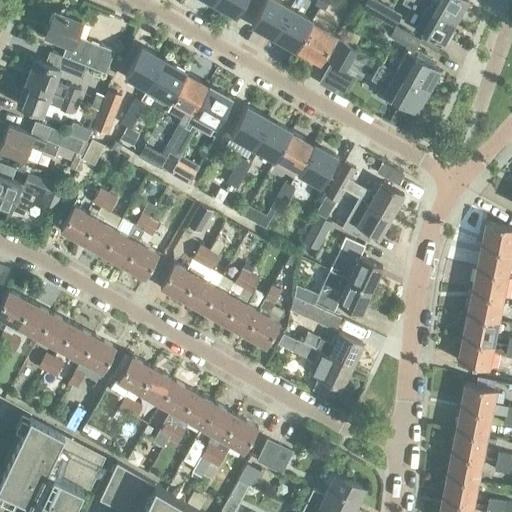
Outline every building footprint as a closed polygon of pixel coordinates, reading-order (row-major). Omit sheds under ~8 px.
[(213,0),(213,1),(236,13),(243,0),(213,0)] [(263,0),(251,22),(273,35),(289,8),(292,0),(263,0)] [(316,0),(315,4),(325,9),(330,0),(316,0)] [(377,0),(366,0),(362,6),(386,20),(392,9),(377,0)] [(418,0),(403,0),(403,1),(411,5),(404,19),(443,41),(444,39),(445,39),(451,30),(450,29),(455,20),(418,0)] [(418,0),(455,20),(466,0),(418,0)] [(296,47),(311,20),(289,8),(273,35),(296,47)] [(53,10),(44,34),(66,43),(61,55),(66,57),(83,64),(104,71),(114,75),(122,60),(109,55),(112,49),(76,36),(81,21),(53,10)] [(322,54),(330,59),(341,40),(333,36),(334,33),(311,20),(296,48),(319,60),(322,54)] [(418,38),(400,28),(396,26),(390,36),(412,48),(418,38)] [(342,39),(330,61),(346,70),(358,48),(342,39)] [(140,47),(125,74),(148,87),(163,60),(140,47)] [(406,50),(394,71),(400,74),(427,90),(439,70),(433,66),(436,61),(418,51),(415,56),(410,53),(406,50)] [(50,91),(76,101),(80,91),(54,81),(59,68),(35,58),(25,81),(50,91)] [(163,60),(148,87),(170,99),(186,72),(163,60)] [(380,62),(371,78),(383,85),(380,90),(377,95),(407,112),(409,108),(410,107),(416,110),(427,90),(400,74),(394,71),(385,65),(380,62)] [(170,99),(165,109),(181,119),(179,123),(180,124),(184,126),(192,111),(207,84),(186,72),(170,99)] [(72,111),(76,101),(50,91),(25,81),(16,104),(41,114),(46,101),(72,111)] [(192,111),(184,126),(184,127),(189,130),(192,124),(196,126),(210,134),(215,124),(230,97),(207,84),(192,111)] [(106,90),(104,96),(98,111),(92,126),(105,131),(120,95),(106,90)] [(98,111),(104,96),(96,92),(90,107),(98,111)] [(126,125),(140,101),(135,98),(122,122),(126,125)] [(131,128),(144,104),(140,101),(126,125),(131,128)] [(252,145),(266,117),(246,106),(230,132),(252,145)] [(275,158),(290,131),(266,117),(252,145),(275,158)] [(86,141),(91,129),(74,123),(69,135),(81,139),(86,141)] [(180,124),(166,148),(171,150),(180,134),(184,127),(184,126),(180,124)] [(8,125),(0,144),(0,147),(23,157),(28,145),(41,150),(54,155),(57,144),(76,151),(81,139),(69,135),(50,127),(45,140),(32,134),(29,133),(8,125)] [(139,133),(127,126),(121,137),(134,143),(139,133)] [(297,170),(312,143),(290,131),(275,158),(297,170)] [(171,150),(161,167),(170,172),(171,171),(179,157),(189,139),(180,134),(171,150)] [(94,163),(103,145),(91,139),(82,157),(94,163)] [(134,157),(160,168),(166,155),(140,143),(134,157)] [(312,143),(297,170),(320,183),(329,188),(331,184),(343,161),(334,156),(312,143)] [(245,160),(232,185),(237,187),(250,162),(255,153),(250,150),(245,160)] [(232,185),(245,160),(241,157),(227,183),(232,185)] [(343,161),(331,184),(332,184),(343,190),(344,188),(359,197),(369,202),(391,215),(403,194),(381,181),(380,184),(376,181),(370,191),(349,179),(355,167),(343,161)] [(28,173),(24,184),(34,188),(45,192),(41,202),(57,207),(64,187),(50,182),(28,173)] [(0,174),(0,204),(9,208),(24,213),(34,188),(24,184),(19,182),(0,174)] [(280,212),(293,186),(285,182),(272,208),(280,212)] [(333,208),(343,190),(332,184),(316,212),(332,221),(338,211),(333,208)] [(220,187),(214,198),(222,203),(228,191),(220,187)] [(101,205),(108,193),(99,188),(92,200),(101,205)] [(108,193),(101,205),(109,210),(116,197),(108,193)] [(196,200),(184,193),(170,218),(182,225),(196,200)] [(359,197),(342,226),(368,240),(372,232),(379,236),(391,215),(369,202),(359,197)] [(143,229),(150,216),(156,206),(148,201),(135,224),(143,229)] [(200,203),(188,223),(201,231),(213,210),(200,203)] [(80,240),(94,216),(73,204),(59,228),(80,240)] [(316,212),(311,222),(327,231),(332,221),(316,212)] [(103,253),(117,229),(94,216),(80,240),(103,253)] [(150,216),(143,229),(152,234),(159,221),(150,216)] [(481,244),(511,251),(511,244),(511,226),(486,221),(481,244)] [(117,229),(103,253),(123,264),(143,229),(135,224),(128,235),(117,229)] [(143,229),(123,264),(144,276),(158,252),(147,246),(154,235),(152,234),(143,229)] [(336,255),(330,269),(348,277),(371,288),(381,265),(359,254),(363,245),(345,236),(336,255)] [(506,273),(511,251),(481,244),(477,267),(506,273)] [(201,263),(208,250),(199,245),(191,258),(201,263)] [(208,250),(201,263),(210,269),(218,255),(208,250)] [(292,250),(285,263),(297,266),(299,252),(292,250)] [(182,297),(195,273),(173,261),(160,284),(182,297)] [(0,284),(8,267),(0,263),(0,284)] [(501,296),(506,273),(477,267),(472,290),(501,296)] [(243,287),(251,274),(241,268),(234,282),(243,287)] [(330,269),(314,302),(316,303),(332,310),(337,300),(360,310),(371,288),(348,277),(330,269)] [(202,309),(216,285),(195,273),(182,297),(202,309)] [(251,274),(243,287),(252,292),(260,279),(251,274)] [(292,295),(306,301),(312,290),(295,282),(292,295)] [(223,321),(237,297),(216,285),(202,309),(223,321)] [(273,304),(280,290),(271,285),(263,298),(273,304)] [(0,315),(16,324),(30,300),(7,288),(0,301),(0,315)] [(497,319),(501,296),(472,290),(467,313),(497,319)] [(243,333),(257,309),(237,297),(223,321),(243,333)] [(335,328),(340,318),(291,297),(289,308),(335,328)] [(257,309),(243,333),(265,345),(279,321),(267,314),(273,304),(263,298),(257,309)] [(39,336),(52,312),(30,300),(16,324),(39,336)] [(59,347),(72,323),(52,312),(39,336),(59,347)] [(492,342),(497,319),(467,313),(462,336),(492,342)] [(81,359),(94,334),(72,323),(59,347),(81,359)] [(0,345),(4,348),(11,334),(1,329),(0,331),(0,345)] [(317,348),(352,364),(362,343),(339,331),(333,345),(321,339),(317,348)] [(11,334),(4,348),(14,353),(21,339),(11,334)] [(81,359),(75,369),(85,374),(90,364),(102,370),(115,345),(94,334),(81,359)] [(487,366),(492,342),(462,336),(457,360),(487,366)] [(297,338),(292,348),(315,359),(310,371),(318,375),(312,387),(326,394),(332,382),(341,386),(342,385),(346,387),(352,375),(347,373),(352,364),(317,348),(297,338)] [(46,371),(53,357),(44,352),(36,366),(46,371)] [(117,378),(111,388),(124,395),(133,400),(138,390),(152,366),(130,354),(117,378)] [(53,357),(46,371),(56,376),(63,363),(53,357)] [(159,402),(173,378),(152,366),(138,390),(159,402)] [(78,387),(85,374),(75,369),(68,382),(78,387)] [(172,409),(154,441),(163,446),(167,438),(175,424),(181,414),(194,390),(173,378),(159,402),(172,409)] [(465,383),(461,405),(490,411),(505,415),(506,406),(492,403),(495,389),(465,383)] [(202,426),(215,402),(194,390),(181,414),(202,426)] [(126,413),(133,400),(124,395),(116,408),(126,413)] [(133,400),(126,413),(135,418),(142,405),(133,400)] [(214,433),(194,468),(203,473),(209,462),(217,448),(223,437),(236,414),(215,402),(202,426),(214,433)] [(486,434),(490,411),(460,405),(456,428),(486,434)] [(223,437),(217,448),(226,453),(232,442),(244,449),(257,425),(236,414),(223,437)] [(511,423),(511,416),(505,415),(503,422),(511,423)] [(0,511),(69,511),(82,484),(90,488),(105,455),(28,419),(0,477),(0,511)] [(175,424),(167,438),(176,443),(184,429),(175,424)] [(481,457),(486,434),(456,428),(451,450),(481,457)] [(268,466),(279,446),(267,439),(256,460),(268,466)] [(279,446),(268,466),(280,472),(291,452),(279,446)] [(217,448),(209,462),(218,467),(226,453),(217,448)] [(476,480),(481,457),(451,450),(447,474),(476,480)] [(496,460),(510,463),(511,463),(511,454),(497,451),(496,460)] [(508,472),(510,463),(496,460),(494,469),(508,472)] [(199,511),(111,461),(87,511),(199,511)] [(247,463),(238,478),(250,485),(252,486),(254,482),(261,470),(247,463)] [(323,493),(353,508),(364,486),(334,471),(323,493)] [(472,504),(476,480),(447,474),(442,497),(472,504)] [(238,478),(221,509),(226,511),(234,511),(250,485),(238,478)] [(312,487),(302,509),(307,511),(351,511),(353,508),(323,493),(312,487)] [(484,511),(485,507),(472,504),(442,497),(439,511),(484,511)] [(486,507),(511,511),(511,502),(488,497),(486,507)]
